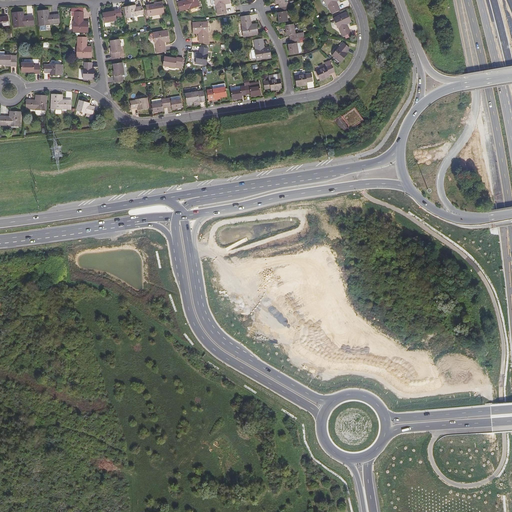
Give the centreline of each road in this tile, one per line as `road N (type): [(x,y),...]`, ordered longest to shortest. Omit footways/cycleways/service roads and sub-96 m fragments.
road 1 (primary): [(332,403),(254,363),(212,328),(188,238)]
road 2 (primary): [(178,252),(192,320),(214,350),(323,416)]
road 3 (residential): [(293,100),(143,124),(120,118),(98,96)]
road 4 (primary): [(401,135),(393,153),(366,164),(211,191)]
road 5 (primary): [(210,211),(360,184),(412,191)]
road 6 (trunk): [(466,0),(503,172)]
road 7 (primary): [(173,197),(0,223)]
road 8 (residential): [(356,0),(366,40),(351,74),(331,90),(293,100)]
road 9 (trunk): [(511,136),(481,0)]
road 10 (primary): [(0,239),(132,220)]
road 11 (primary): [(511,408),(383,416)]
road 12 (primary): [(384,432),(511,420)]
road 13 (trunk): [(503,172),(511,298)]
road 14 (residential): [(293,100),(286,63),(256,3),(239,6)]
